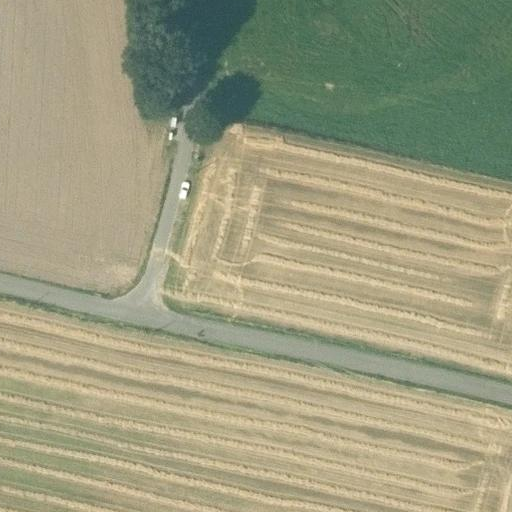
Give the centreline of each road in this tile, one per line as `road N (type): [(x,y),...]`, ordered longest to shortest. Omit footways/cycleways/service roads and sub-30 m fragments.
road 1 (unclassified): [(511,397),(138,313)]
road 2 (unclassified): [(184,0),(191,109),(138,313)]
road 3 (unclassified): [(138,313),(0,282)]
